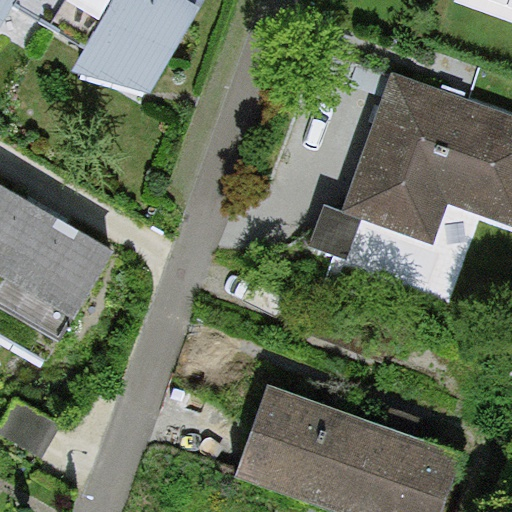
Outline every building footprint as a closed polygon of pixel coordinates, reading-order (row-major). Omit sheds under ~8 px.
[(206,0),(0,0),(0,28),(0,29),(14,4),(84,47),(71,72),(151,93),(206,0)] [(511,115),(392,72),(342,211),(362,219),(434,244),(449,204),(511,226),(511,115)] [(0,293),(48,212),(35,204),(0,183),(0,293)] [(346,259),(362,219),(342,211),(327,205),(311,245),(346,259)] [(48,212),(0,293),(0,305),(59,341),(73,318),(76,320),(116,251),(60,219),(48,212)] [(437,511),(450,476),(214,393),(171,511),(437,511)] [(61,427),(15,400),(0,424),(0,433),(42,459),(61,427)]
